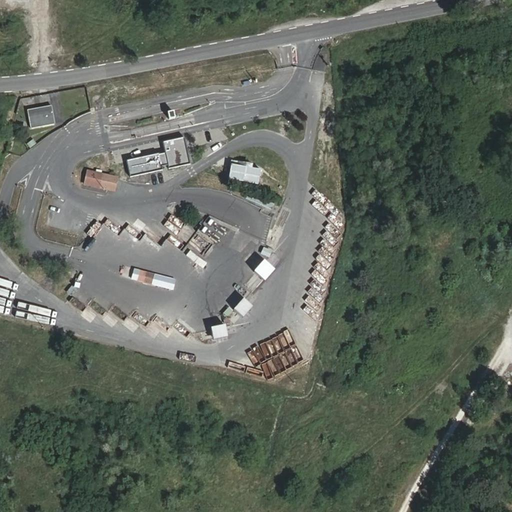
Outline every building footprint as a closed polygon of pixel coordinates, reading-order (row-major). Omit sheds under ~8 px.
[(31,128),(55,124),(51,106),(27,110),(31,128)] [(167,113),(169,120),(175,119),(174,111),(167,113)] [(191,164),(185,137),(163,142),(169,169),(191,164)] [(85,184),(114,191),(118,178),(88,171),(85,184)] [(105,225),(116,231),(119,227),(108,220),(105,225)] [(202,270),(206,264),(190,251),(185,256),(202,270)] [(253,274),(264,283),(274,272),(263,262),(253,274)] [(155,275),(146,273),(144,281),(152,283),(155,275)] [(309,300),(305,309),(317,314),(321,305),(309,300)] [(243,301),(233,312),(242,320),(252,309),(243,301)] [(307,318),(302,325),(310,332),(316,324),(307,318)] [(210,330),(212,342),(227,339),(224,327),(210,330)] [(262,343),(253,349),(270,377),(310,353),(303,340),(272,358),(262,343)]
